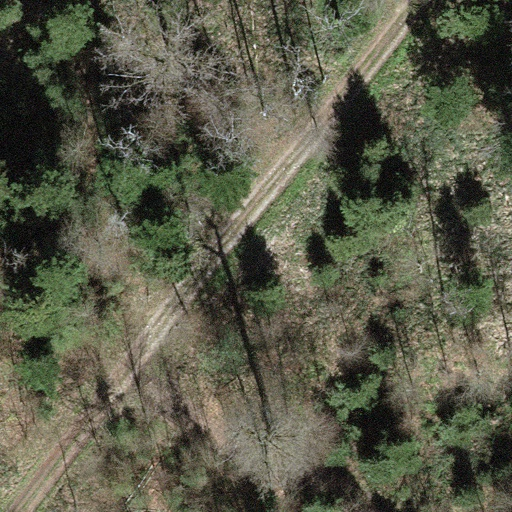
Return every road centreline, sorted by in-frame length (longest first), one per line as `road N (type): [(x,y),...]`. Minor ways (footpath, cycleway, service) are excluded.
road 1 (track): [(413,0),(12,511)]
road 2 (track): [(140,353),(380,511)]
